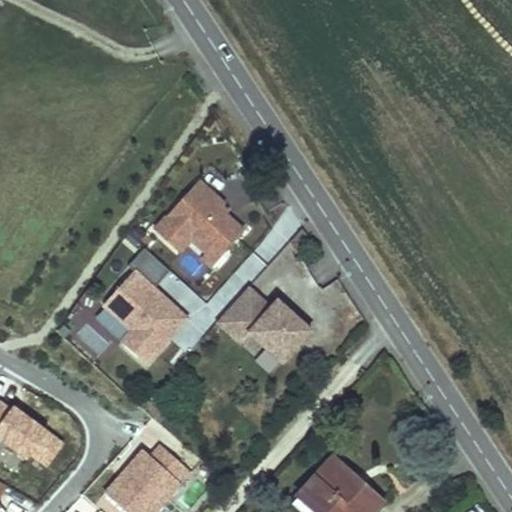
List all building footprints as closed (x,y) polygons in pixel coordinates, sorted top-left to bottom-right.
[(202,182),(157,231),(182,253),(194,240),(209,254),(216,247),(225,255),(246,232),(228,216),(223,211),(224,209),(228,205),(202,182)] [(209,254),(205,259),(214,267),(225,255),(216,247),(209,254)] [(172,271),(146,248),(130,266),(135,271),(105,304),(133,330),(123,341),(148,363),(189,318),(156,288),(172,271)] [(272,308),(250,288),(219,322),(242,343),(251,333),(284,363),(312,331),(279,301),(272,308)] [(133,330),(105,304),(95,316),(123,341),(133,330)] [(77,326),(70,319),(60,331),(67,337),(77,326)] [(0,402),(0,433),(17,411),(2,400),(0,402)] [(0,436),(49,473),(70,445),(20,407),(17,411),(0,433),(0,436)] [(155,511),(192,471),(162,444),(152,455),(145,449),(127,469),(130,472),(123,480),(120,477),(107,492),(129,511),(155,511)] [(374,511),(383,502),(336,457),(299,495),(317,511),(374,511)] [(130,472),(127,469),(120,477),(123,480),(130,472)] [(0,498),(8,485),(0,480),(0,510),(3,506),(0,504),(0,498)] [(317,511),(299,495),(292,503),(300,511),(317,511)]
